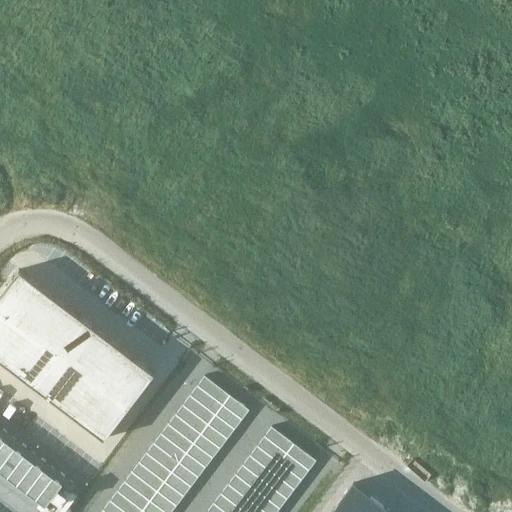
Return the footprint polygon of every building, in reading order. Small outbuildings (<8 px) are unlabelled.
[(17,269),(0,291),(0,359),(103,438),(153,372),(17,269)] [(221,403),(228,393),(202,374),(195,384),(221,403)] [(221,403),(195,384),(188,393),(213,412),(221,403)] [(213,412),(188,393),(181,403),(206,422),(213,412)] [(240,417),(247,408),(228,393),(221,403),(240,417)] [(181,403),(173,412),(199,432),(206,422),(181,403)] [(232,427),(240,417),(221,403),(213,412),(232,427)] [(191,441),(199,432),(173,412),(166,422),(191,441)] [(213,412),(206,422),(225,437),(232,427),(213,412)] [(184,451),(191,441),(166,422),(159,431),(184,451)] [(218,446),(225,437),(206,422),(199,432),(218,446)] [(288,439),(270,425),(263,435),(281,448),(288,439)] [(0,479),(40,510),(51,496),(59,502),(65,494),(67,495),(75,484),(0,426),(0,479)] [(159,431),(151,441),(177,460),(184,451),(159,431)] [(199,432),(191,441),(211,456),(218,446),(199,432)] [(263,435),(256,444),(278,461),(285,452),(281,448),(263,435)] [(285,452),(293,442),(288,439),(281,448),(285,452)] [(144,450),(170,470),(177,460),(151,441),(144,450)] [(203,465),(211,456),(191,441),(184,451),(203,465)] [(293,442),(285,452),(290,455),(297,446),(293,442)] [(278,461),(256,444),(249,454),(271,471),(278,461)] [(297,446),(290,455),(308,469),(315,459),(297,446)] [(137,460),(162,479),(170,470),(144,450),(137,460)] [(184,451),(177,460),(196,475),(203,465),(184,451)] [(278,461),(300,478),(308,469),(290,455),(285,452),(278,461)] [(241,463),(264,480),(271,471),(249,454),(241,463)] [(137,460),(130,470),(155,489),(162,479),(137,460)] [(196,475),(177,460),(170,470),(189,484),(196,475)] [(293,488),(300,478),(278,461),(271,471),(293,488)] [(234,473),(256,490),(264,480),(241,463),(234,473)] [(122,479),(148,498),(155,489),(130,470),(122,479)] [(182,494),(189,484),(170,470),(162,479),(182,494)] [(293,488),(271,471),(264,480),(286,497),(293,488)] [(234,473),(227,482),(249,499),(256,490),(234,473)] [(115,489),(141,508),(148,498),(122,479),(115,489)] [(155,489),(174,503),(182,494),(162,479),(155,489)] [(264,480),(256,490),(279,507),(286,497),(264,480)] [(242,509),(249,499),(227,482),(220,492),(242,509)] [(391,511),(352,482),(328,511),(391,511)] [(108,498),(126,511),(137,511),(141,508),(115,489),(108,498)] [(167,511),(174,503),(155,489),(148,498),(165,511),(167,511)] [(265,511),(274,511),(279,507),(256,490),(249,499),(265,511)] [(212,502),(225,511),(239,511),(242,509),(220,492),(212,502)] [(126,511),(108,498),(101,508),(106,511),(126,511)] [(141,508),(145,511),(165,511),(148,498),(141,508)] [(245,511),(265,511),(249,499),(242,509),(245,511)] [(225,511),(212,502),(205,511),(206,511),(225,511)]
